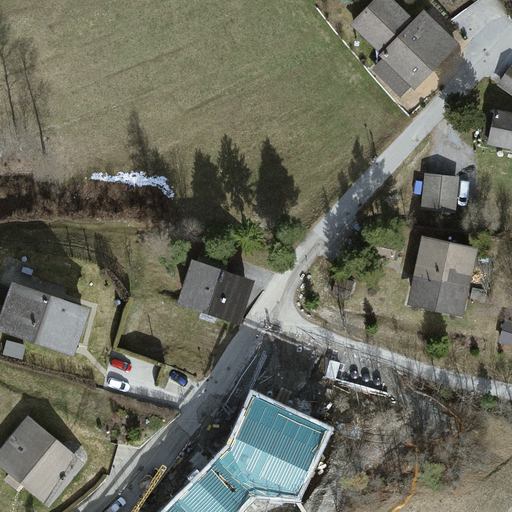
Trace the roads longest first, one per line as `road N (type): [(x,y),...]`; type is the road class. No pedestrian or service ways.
road 1 (residential): [(511,34),(335,210),(290,273)]
road 2 (residential): [(290,273),(106,511)]
